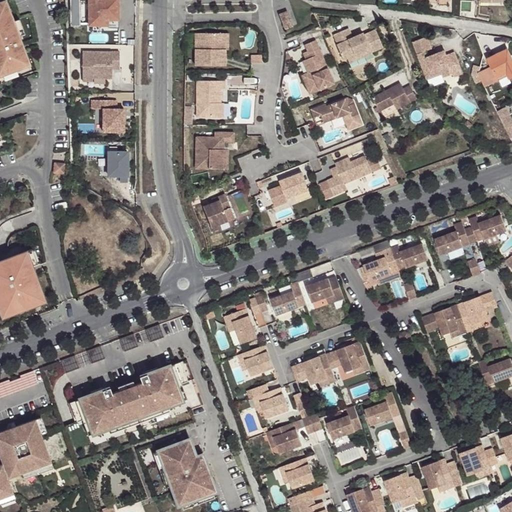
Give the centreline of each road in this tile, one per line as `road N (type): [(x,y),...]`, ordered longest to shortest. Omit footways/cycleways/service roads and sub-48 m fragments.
road 1 (residential): [(240,269),(506,171)]
road 2 (residential): [(264,511),(189,297)]
road 3 (residential): [(179,233),(160,168),(160,16)]
road 4 (residential): [(147,300),(0,355)]
